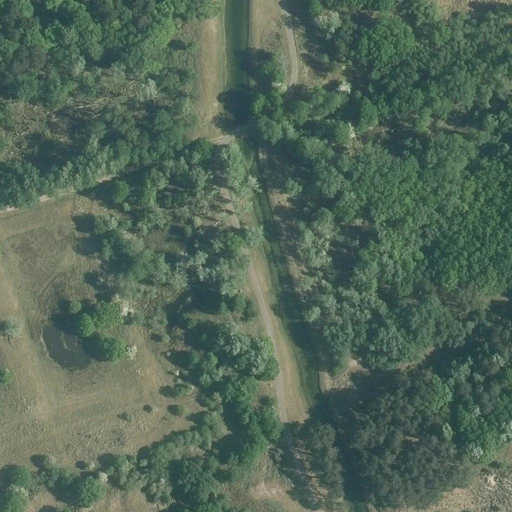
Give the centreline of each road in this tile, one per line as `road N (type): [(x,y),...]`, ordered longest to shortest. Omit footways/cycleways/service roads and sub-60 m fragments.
road 1 (track): [(316,511),(283,429),(274,354),(218,175),(218,141)]
road 2 (track): [(0,210),(218,141)]
road 3 (track): [(218,141),(270,118),(288,97),(294,60),(282,0)]
